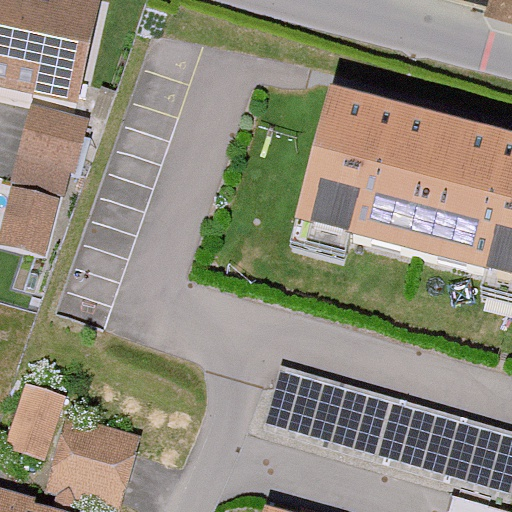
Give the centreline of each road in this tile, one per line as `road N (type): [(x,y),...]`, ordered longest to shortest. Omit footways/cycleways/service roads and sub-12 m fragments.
road 1 (residential): [(226,71),(142,301),(255,335)]
road 2 (residential): [(255,335),(511,408)]
road 3 (residential): [(255,335),(179,511)]
road 4 (tertiary): [(511,44),(335,0)]
